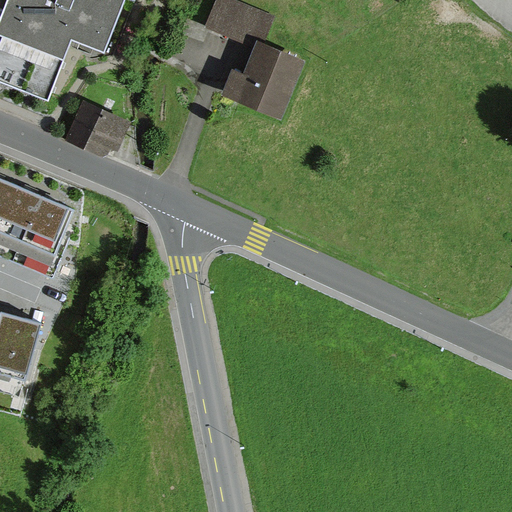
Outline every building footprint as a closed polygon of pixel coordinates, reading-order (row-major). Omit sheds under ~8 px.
[(124,0),(0,0),(0,72),(48,91),(72,33),(105,46),(124,0)] [(281,106),(301,53),(259,37),(246,71),(236,67),(228,87),(281,106)] [(127,127),(85,109),(71,140),(102,154),(107,143),(118,148),(127,127)] [(0,195),(8,176),(0,172),(0,195)] [(42,190),(8,176),(0,195),(0,246),(16,253),(42,190)] [(76,204),(42,190),(16,253),(50,267),(76,204)] [(43,319),(0,307),(0,373),(26,380),(43,319)]
